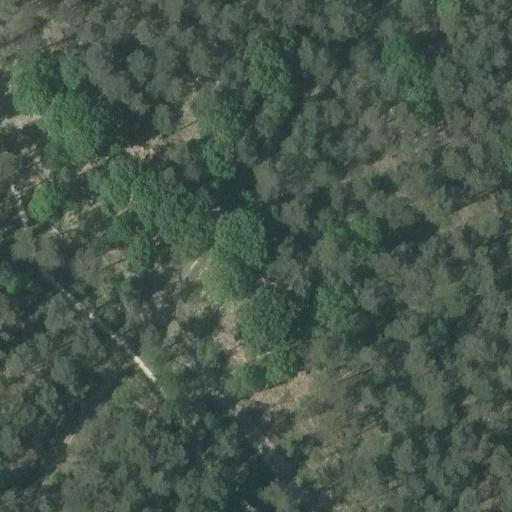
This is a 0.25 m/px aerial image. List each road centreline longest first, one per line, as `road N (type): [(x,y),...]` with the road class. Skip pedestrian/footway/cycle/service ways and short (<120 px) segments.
road 1 (track): [(32,511),(87,413),(402,0)]
road 2 (track): [(0,121),(325,511)]
